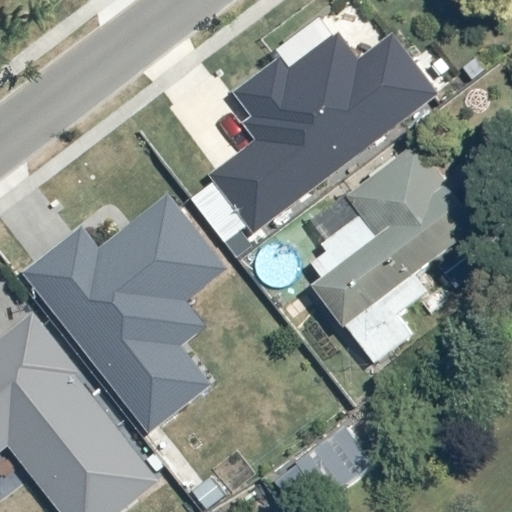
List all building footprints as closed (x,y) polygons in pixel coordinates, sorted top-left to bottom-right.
[(269,138),(217,176),(258,230),(443,94),(396,31),(363,55),(335,18),(235,92),(269,138)] [(311,297),(344,335),(476,237),(412,147),(348,203),(376,242),(311,297)] [(155,168),(22,271),(150,436),(215,385),(183,344),(204,328),(186,305),(234,269),(155,168)] [(0,459),(11,450),(60,511),(126,511),(166,481),(34,317),(0,343),(0,459)] [(382,464),(352,425),(280,481),(303,509),(323,493),(331,504),(382,464)]
